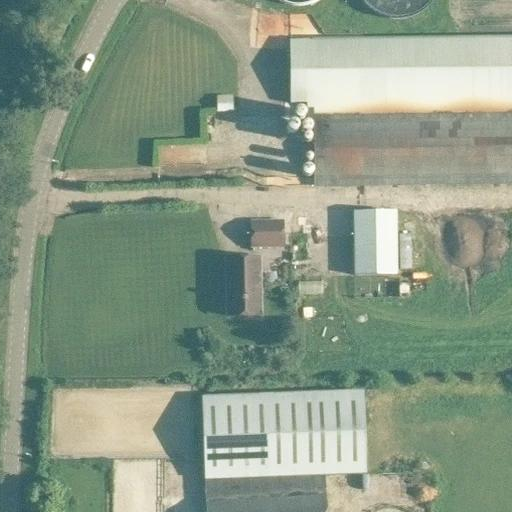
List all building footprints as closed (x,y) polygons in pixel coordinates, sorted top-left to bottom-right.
[(313,126),(313,130),(314,188),(511,186),(511,41),(292,44),(293,108),(304,107),(305,126),(313,126)] [(231,98),(231,114),(249,114),(249,98),(231,98)] [(352,216),(352,263),(352,279),(395,279),(394,215),(352,216)] [(475,223),(483,260),(511,253),(511,240),(507,216),(475,223)] [(283,220),(255,221),(252,221),(253,248),(284,247),(283,220)] [(253,275),(253,260),(227,260),(228,317),(259,317),(259,275),(253,275)] [(205,481),(224,480),(225,501),(206,503),(206,511),(326,511),(324,477),(366,475),(363,393),(201,399),(205,481)]
